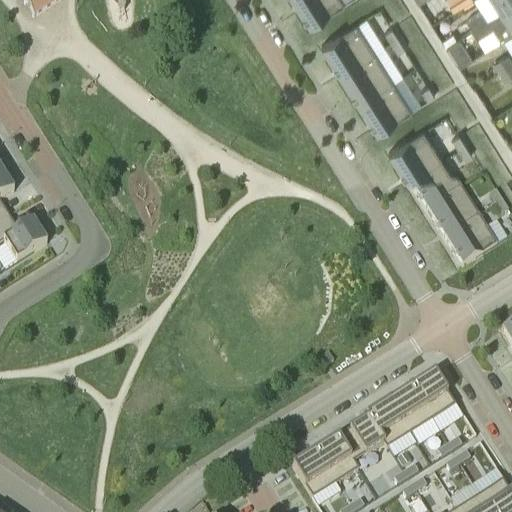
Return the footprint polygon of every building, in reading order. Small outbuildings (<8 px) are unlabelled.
[(29,0),(23,4),(26,8),(29,14),(33,20),(48,10),(63,0),(62,0),(29,0)] [(308,26),(309,27),(311,26),(313,25),(344,6),(340,0),(292,0),(300,11),(309,26),(308,26)] [(438,18),(446,9),(436,0),(434,0),(427,8),(438,18)] [(446,0),(454,12),(472,0),(446,0)] [(511,0),(491,0),(500,13),(511,5),(511,0)] [(511,35),(511,5),(500,13),(487,21),(472,30),(478,39),(492,30),(500,43),(511,35)] [(472,30),(487,21),(481,13),(468,22),(472,30)] [(374,54),(356,25),(321,47),(322,47),(330,59),(331,60),(340,75),(339,75),(340,76),(340,75),(374,54)] [(398,39),(392,29),(385,33),(391,43),(398,39)] [(404,49),(398,39),(391,43),(398,53),(404,49)] [(453,43),(446,47),(459,68),(473,60),(460,39),(453,43)] [(358,105),(358,104),(392,83),(374,54),(340,75),(349,89),(358,103),(357,104),(358,105)] [(500,73),(511,65),(511,60),(508,55),(494,64),(500,73)] [(511,65),(500,73),(505,81),(511,76),(511,65)] [(411,112),(392,83),(358,104),(367,117),(376,133),(376,134),(378,133),(380,132),(411,112)] [(435,97),(428,87),(421,91),(428,101),(435,97)] [(441,161),(424,132),(423,132),(388,153),(389,154),(390,154),(398,166),(398,167),(407,181),(406,182),(407,183),(408,182),(441,161)] [(459,136),(452,140),(459,150),(465,146),(459,136)] [(465,146),(459,150),(465,160),(472,156),(465,146)] [(425,211),(426,211),(459,189),(441,161),(408,182),(416,195),(425,210),(424,211),(425,211)] [(0,223),(8,219),(7,217),(4,219),(0,212),(0,202),(13,194),(13,193),(12,194),(0,175),(0,223)] [(426,211),(434,224),(443,239),(442,239),(443,240),(444,239),(478,218),(459,189),(426,211)] [(501,203),(495,193),(488,197),(495,208),(501,203)] [(501,203),(495,208),(501,218),(508,213),(501,203)] [(465,267),(496,248),(478,218),(444,239),(450,250),(462,268),(461,268),(461,270),(464,268),(465,267)] [(16,265),(46,246),(45,246),(32,226),(33,225),(33,224),(18,234),(15,236),(6,222),(9,220),(8,219),(0,223),(0,246),(3,245),(16,265)] [(511,325),(501,333),(502,333),(510,345),(511,346),(511,348),(511,325)] [(315,362),(321,370),(324,368),(329,365),(332,363),(327,355),(315,362)] [(434,376),(411,390),(431,423),(455,408),(434,376)] [(411,390),(388,405),(409,437),(411,436),(418,448),(439,435),(431,423),(411,390)] [(388,405),(365,419),(367,422),(382,447),(383,446),(386,452),(409,437),(388,405)] [(367,422),(338,440),(353,464),(382,447),(367,422)] [(338,440),(315,454),(335,487),(358,472),(353,464),(338,440)] [(457,441),(446,448),(451,455),(461,448),(457,441)] [(446,448),(436,454),(441,461),(451,455),(446,448)] [(315,454),(291,469),(312,501),(335,487),(315,454)] [(465,454),(455,461),(460,468),(469,461),(465,454)] [(405,456),(396,462),(401,470),(410,465),(405,456)] [(455,461),(445,468),(449,474),(460,468),(455,461)] [(413,469),(403,475),(407,482),(417,475),(413,469)] [(495,473),(472,488),(478,498),(479,498),(487,511),(511,511),(511,499),(502,483),(495,473)] [(403,475),(393,482),(397,488),(407,482),(403,475)] [(421,482),(411,488),(416,495),(426,489),(421,482)] [(411,488),(401,495),(405,501),(416,495),(411,488)] [(472,488),(450,502),(456,511),(487,511),(479,498),(478,498),(472,488)] [(359,503),(349,509),(350,511),(358,511),(363,509),(359,503)]
